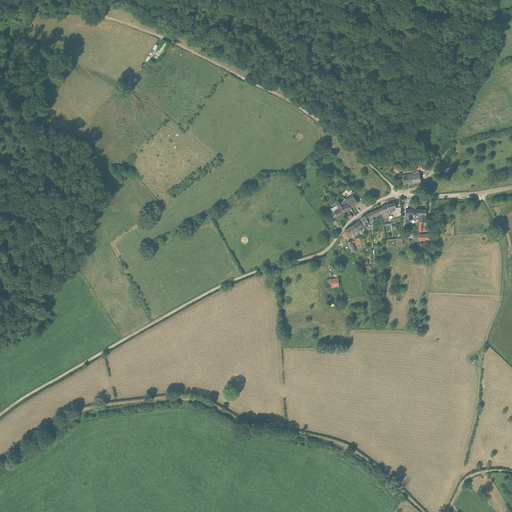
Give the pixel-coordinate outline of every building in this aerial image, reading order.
[(164,41),(157,51),(161,54),(164,49),(167,44),(168,43),(165,42),(164,41)] [(430,159),(427,164),(425,168),(429,171),(435,162),(430,159)] [(439,167),(449,173),(451,170),(441,164),(439,167)] [(420,182),(419,174),(416,174),(413,174),(402,176),(403,184),(420,182)] [(358,203),(355,199),(353,195),(345,200),(345,199),(344,199),(350,208),(358,203)] [(344,211),(350,208),(344,199),(341,202),(341,203),(339,203),(340,204),(344,211)] [(333,218),(344,212),(340,204),(339,203),(329,210),(331,213),(333,218)] [(396,209),(395,208),(394,203),(387,205),(381,207),(381,206),(381,208),(381,213),(382,213),(383,219),(384,219),(389,218),(388,213),(393,212),(393,210),(396,209)] [(368,223),(372,221),(374,221),(372,218),(381,214),(381,213),(381,208),(364,215),(365,216),(368,223)] [(412,219),(413,215),(419,215),(419,210),(409,209),(409,210),(405,210),(405,219),(412,219)] [(373,225),(373,223),(372,221),(368,223),(365,216),(360,219),(363,223),(365,227),(367,230),(373,229),(373,225)] [(363,227),(362,225),(359,221),(356,223),(356,224),(353,226),(356,231),(358,235),(362,232),(360,229),(363,227)] [(358,235),(356,231),(353,226),(344,232),(347,237),(351,234),(352,233),(354,237),(358,235)] [(430,240),(430,233),(418,234),(418,235),(412,235),(413,240),(413,242),(419,241),(430,240)] [(354,242),(352,243),(351,241),(347,243),(351,252),(353,252),(353,254),(357,252),(356,250),(357,249),(354,242)] [(361,268),(364,267),(362,263),(357,265),(360,271),(362,275),(366,273),(364,269),(363,270),(363,269),(362,269),(361,268)] [(327,280),(328,285),(328,288),(329,288),(339,287),(338,283),(337,278),(327,280)]
